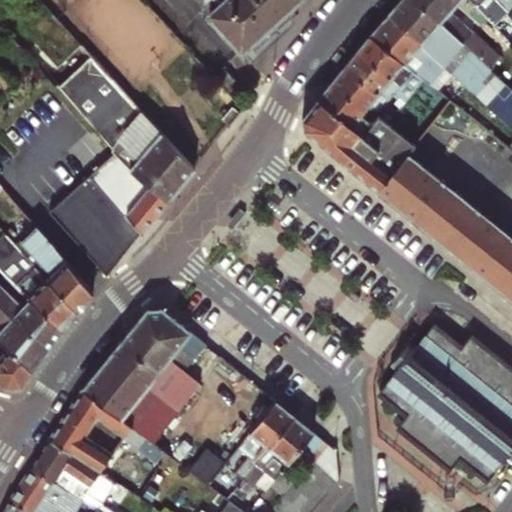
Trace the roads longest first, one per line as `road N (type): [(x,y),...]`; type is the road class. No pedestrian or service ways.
road 1 (tertiary): [(171,251),(105,315),(13,437)]
road 2 (residential): [(171,251),(337,390)]
road 3 (residential): [(418,283),(253,147)]
road 4 (tertiary): [(362,0),(253,147)]
road 5 (residential): [(337,390),(418,283)]
road 6 (tertiary): [(253,147),(171,251)]
road 7 (residential): [(337,390),(359,425),(364,511)]
